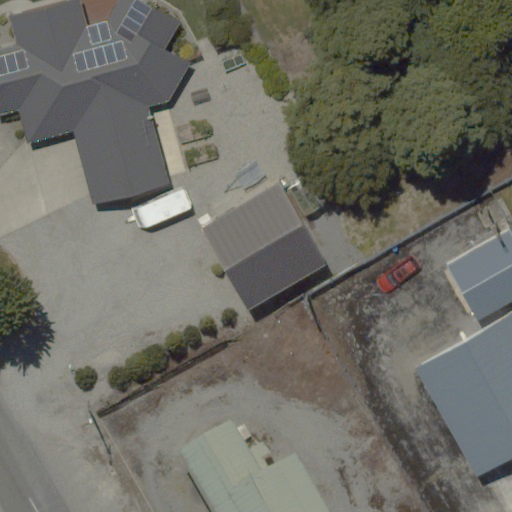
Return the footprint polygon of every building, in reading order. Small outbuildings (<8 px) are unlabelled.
[(174,108),(193,69),(182,24),(145,0),(38,0),(10,7),(19,43),(0,47),(0,127),(11,125),(19,157),(68,144),(86,216),(170,195),(166,178),(190,172),(174,108)] [(507,271),(475,216),(405,256),(437,312),(507,271)] [(224,294),(165,332),(186,364),(245,326),(224,294)] [(511,430),(511,310),(488,325),(477,305),(386,358),(450,467),(511,430)] [(230,471),(197,415),(139,449),(175,511),(293,511),(260,454),(230,471)]
